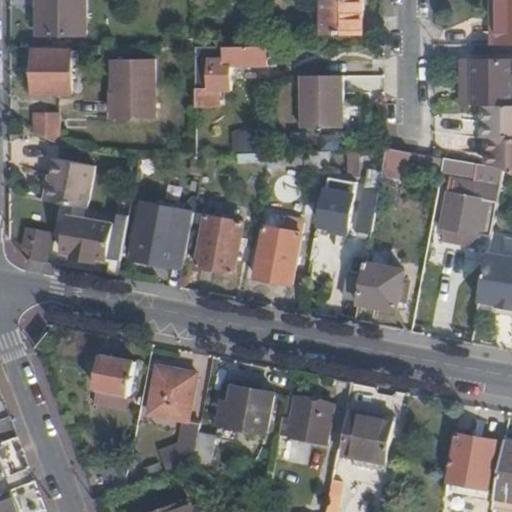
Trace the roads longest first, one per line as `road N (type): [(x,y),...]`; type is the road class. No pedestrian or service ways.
road 1 (tertiary): [(0,283),(511,381)]
road 2 (residential): [(0,319),(72,511)]
road 3 (residential): [(410,127),(409,0)]
